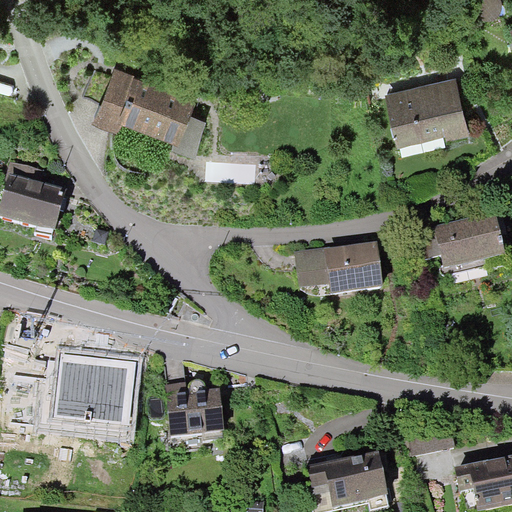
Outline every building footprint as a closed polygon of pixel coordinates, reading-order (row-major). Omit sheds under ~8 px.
[(195,91),(117,65),(111,77),(95,68),(81,93),(99,102),(92,117),(120,129),(125,117),(175,136),(172,147),(193,151),(205,116),(189,109),(195,91)] [(456,74),(385,92),(397,143),(447,131),(448,136),(469,131),(456,74)] [(48,176),(14,168),(0,221),(0,224),(60,239),(71,195),(45,188),(48,176)] [(491,216),(416,234),(422,259),(442,254),(447,275),(502,262),(491,216)] [(330,248),(296,253),(300,286),(331,282),(333,293),(382,286),(376,244),(330,250),(330,248)] [(65,356),(31,351),(21,409),(106,423),(108,410),(126,413),(133,368),(107,364),(105,373),(63,366),(65,356)] [(190,401),(170,402),(172,444),(225,442),(223,397),(211,398),(211,389),(190,390),(190,401)] [(380,458),(309,473),(316,511),(364,511),(390,507),(380,458)] [(511,511),(511,462),(453,474),(458,499),(472,496),(474,511),(511,511)]
